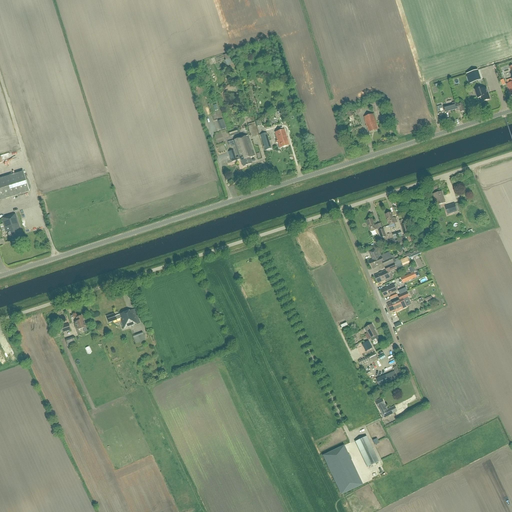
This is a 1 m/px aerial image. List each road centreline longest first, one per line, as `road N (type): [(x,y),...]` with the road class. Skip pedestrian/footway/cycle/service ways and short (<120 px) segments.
road 1 (unclassified): [(0,320),(511,153)]
road 2 (tertiary): [(0,275),(511,110)]
road 3 (track): [(437,134),(396,0)]
